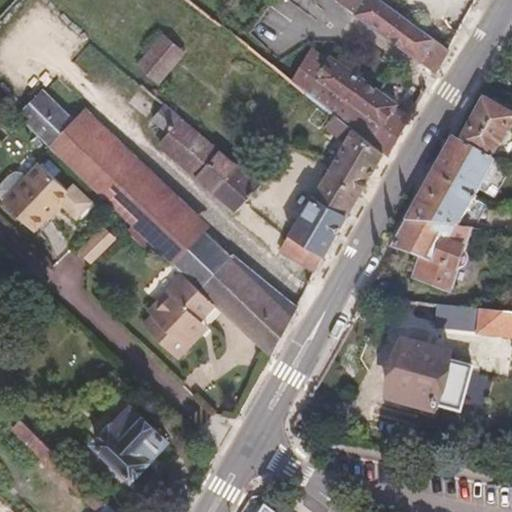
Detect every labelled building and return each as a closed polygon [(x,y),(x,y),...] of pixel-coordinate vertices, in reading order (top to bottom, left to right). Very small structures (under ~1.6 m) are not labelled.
[(329,0),(437,80),(451,56),(373,0),(329,0)] [(161,91),(190,57),(169,40),(141,73),(161,91)] [(391,164),(409,131),(394,121),(397,116),(333,67),(328,73),(315,62),(298,91),(303,95),(336,122),(384,159),(391,164)] [(511,94),(490,87),(483,100),(490,104),(467,144),(500,163),(511,139),(511,94)] [(68,124),(38,97),(17,119),(47,147),(68,124)] [(244,218),(265,195),(167,109),(154,123),(171,140),(162,151),(244,218)] [(175,267),(198,243),(209,232),(80,111),(68,124),(47,147),(175,267)] [(414,121),(418,115),(413,112),(409,118),(414,121)] [(348,223),(384,159),(336,122),(327,135),(343,148),(314,202),(348,223)] [(511,139),(500,163),(504,166),(511,167),(511,166),(511,139)] [(467,144),(461,140),(439,179),(482,204),(504,166),(500,163),(467,144)] [(48,165),(42,171),(56,186),(63,180),(48,165)] [(56,186),(42,171),(29,183),(5,207),(4,208),(33,237),(70,199),(56,186)] [(5,207),(29,183),(24,179),(17,177),(10,181),(7,185),(3,189),(0,193),(0,199),(1,203),(5,207)] [(413,223),(468,230),(482,204),(439,179),(413,223)] [(328,261),(348,223),(314,202),(293,240),(328,261)] [(416,277),(448,290),(475,230),(468,230),(413,223),(398,249),(423,259),(416,277)] [(478,252),(487,232),(475,230),(448,290),(459,295),(478,252)] [(320,275),(328,261),(293,240),(285,257),(320,275)] [(273,359),(297,317),(229,262),(225,266),(198,243),(175,267),(188,279),(225,314),(273,359)] [(210,329),(225,314),(188,279),(152,317),(156,321),(149,330),(181,361),(198,342),(191,335),(203,323),(210,329)] [(420,325),(439,328),(442,306),(422,303),(420,325)] [(468,331),(485,333),(487,311),(471,309),(468,331)] [(511,336),(511,314),(487,311),(485,333),(511,336)] [(191,335),(198,342),(210,329),(203,323),(191,335)] [(410,340),(393,399),(438,412),(441,403),(465,410),(477,367),(451,360),(453,352),(410,340)] [(130,479),(164,443),(128,408),(93,444),(130,479)] [(59,462),(21,425),(14,433),(51,470),(59,462)] [(335,473),(376,476),(378,452),(336,450),(335,473)] [(59,462),(51,470),(60,479),(69,471),(59,462)] [(422,468),(419,493),(440,496),(444,471),(422,468)] [(70,490),(80,482),(69,471),(60,479),(70,490)] [(502,511),(507,488),(446,474),(441,497),(502,511)] [(110,511),(80,482),(70,490),(92,511),(110,511)] [(286,511),(273,502),(267,511),(286,511)]
